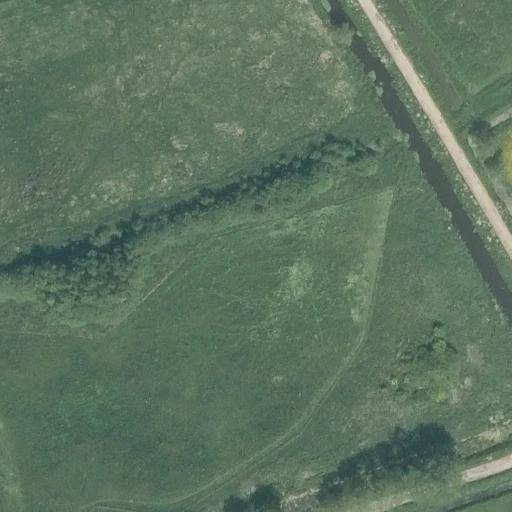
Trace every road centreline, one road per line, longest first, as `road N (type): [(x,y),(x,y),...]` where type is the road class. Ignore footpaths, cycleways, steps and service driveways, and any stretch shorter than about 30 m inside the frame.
road 1 (track): [(511,251),(363,0)]
road 2 (track): [(356,511),(511,458)]
